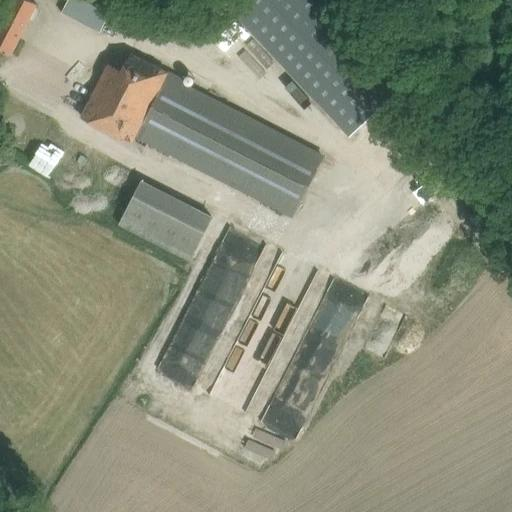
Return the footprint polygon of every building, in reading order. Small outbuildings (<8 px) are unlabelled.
[(7,53),(11,55),(37,5),(28,0),(11,0),(0,22),(0,49),(5,52),(4,53),(6,54),(7,53)] [(92,0),(67,0),(62,12),(86,24),(98,3),(92,0)] [(323,0),(237,0),(229,8),(350,136),(404,85),(323,0)] [(111,9),(105,21),(116,27),(123,15),(111,9)] [(214,23),(199,48),(216,58),(231,34),(214,23)] [(325,156),(165,75),(168,70),(149,62),(131,53),(122,70),(109,63),(82,117),(132,141),(136,133),(232,183),(294,215),(325,156)] [(365,261),(440,193),(416,166),(341,234),(365,261)] [(214,217),(142,179),(118,224),(190,261),(214,217)]
